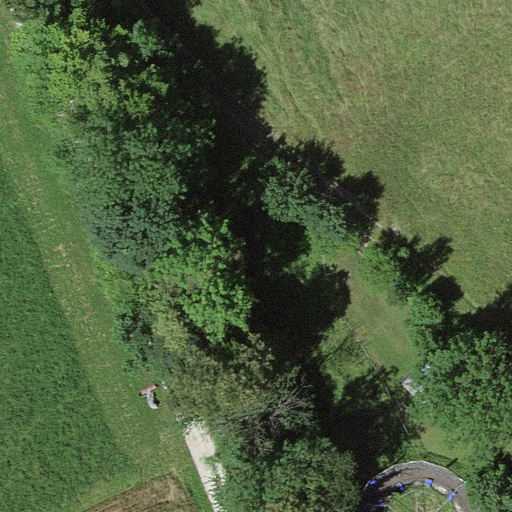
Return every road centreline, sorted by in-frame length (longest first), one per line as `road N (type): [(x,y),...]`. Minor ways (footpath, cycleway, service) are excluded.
road 1 (track): [(31,0),(242,511)]
road 2 (track): [(511,339),(148,0)]
